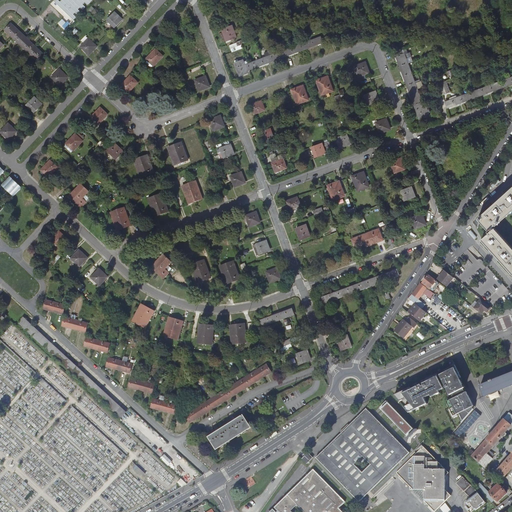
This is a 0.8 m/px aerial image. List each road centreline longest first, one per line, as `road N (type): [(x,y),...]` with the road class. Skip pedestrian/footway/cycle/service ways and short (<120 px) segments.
road 1 (residential): [(230,96),(370,46),(409,138)]
road 2 (residential): [(301,288),(240,308),(191,307),(151,291),(107,254)]
road 3 (residential): [(27,306),(175,442)]
road 4 (residential): [(175,442),(254,391),(330,363)]
road 5 (residential): [(107,254),(266,192)]
road 6 (residential): [(355,372),(443,234)]
road 7 (primary): [(511,320),(364,382)]
road 8 (residential): [(99,86),(141,129),(230,96)]
road 9 (residential): [(266,192),(409,138)]
road 10 (residential): [(443,234),(301,288)]
road 11 (primary): [(338,396),(214,481)]
